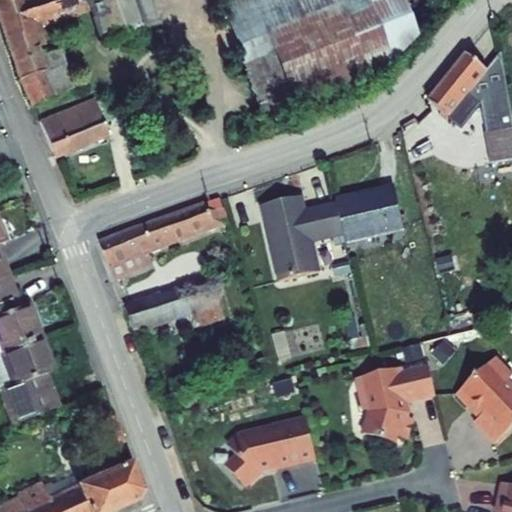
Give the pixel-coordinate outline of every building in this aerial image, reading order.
[(0,0),(0,5),(34,98),(52,92),(43,66),(50,64),(45,48),(33,15),(75,0),(0,0)] [(95,0),(108,34),(147,20),(139,0),(95,0)] [(393,52),(415,24),(406,0),(229,0),(226,1),(239,37),(258,31),(302,101),(368,78),(393,52)] [(266,114),(302,101),(258,31),(239,37),(266,114)] [(52,92),(79,82),(64,41),(45,48),(50,64),(43,66),(52,92)] [(461,126),(480,101),(486,106),(490,130),(487,131),(493,160),(511,156),(511,86),(505,49),(490,70),(450,118),(461,126)] [(490,70),(467,52),(428,101),(450,118),(490,70)] [(95,91),(43,111),(57,148),(110,128),(95,91)] [(344,196),(344,199),(351,228),(354,239),(413,225),(403,183),(344,196)] [(309,191),(269,201),(287,276),(326,267),(318,236),(351,228),(344,199),(313,206),(309,191)] [(139,264),(134,255),(235,217),(231,206),(218,211),(215,202),(110,241),(122,271),(139,264)] [(12,237),(0,205),(0,277),(19,271),(7,239),(12,237)] [(30,299),(19,271),(0,277),(0,350),(49,332),(36,297),(30,299)] [(222,275),(136,306),(144,327),(198,308),(228,297),(230,296),(222,275)] [(228,297),(198,308),(205,327),(234,316),(228,297)] [(62,365),(49,332),(0,350),(0,374),(5,386),(14,383),(17,389),(58,373),(55,367),(62,365)] [(511,366),(501,355),(462,392),(475,406),(478,403),(488,413),(481,420),(500,441),(511,429),(511,366)] [(411,401),(441,394),(434,368),(408,374),(406,368),(367,379),(369,387),(364,388),(368,406),(375,410),(375,412),(370,435),(392,440),(394,433),(414,438),(419,417),(413,416),(414,412),(411,401)] [(69,400),(58,373),(17,389),(27,416),(69,400)] [(117,408),(100,415),(111,445),(129,438),(117,408)] [(294,460),(320,454),(311,414),(246,429),(234,440),(245,453),(233,463),(249,481),(265,467),(269,470),(279,468),(283,461),(293,458),(294,460)] [(28,505),(12,511),(112,511),(141,500),(147,489),(137,461),(54,495),(47,480),(23,490),(28,505)] [(511,511),(511,481),(508,481),(502,510),(508,511),(511,511)]
